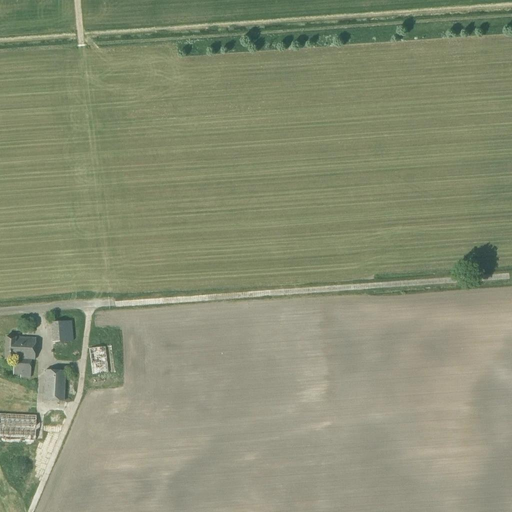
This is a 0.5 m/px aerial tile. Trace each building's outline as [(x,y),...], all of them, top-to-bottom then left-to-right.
[(52,343),(73,341),(71,321),(51,323),(52,343)] [(5,360),(14,360),(13,375),(20,375),(20,378),(30,378),(31,360),(34,360),(35,339),(15,338),(15,337),(6,337),(5,360)] [(92,375),(108,373),(105,347),(89,349),(92,375)] [(64,401),(65,371),(45,371),(44,400),(64,401)] [(0,438),(35,441),(36,416),(0,414),(0,438)]
